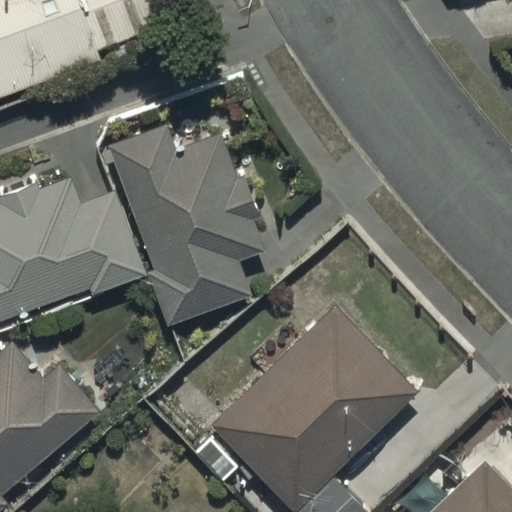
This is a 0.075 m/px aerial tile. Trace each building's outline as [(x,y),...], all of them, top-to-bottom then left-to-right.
[(0,0),(0,83),(101,50),(97,37),(163,15),(158,0),(0,0)] [(169,114),(107,131),(154,257),(150,258),(169,311),(254,280),(242,249),(264,240),(253,209),(260,206),(245,165),(241,166),(225,123),(179,140),(169,114)] [(0,187),(1,191),(0,191),(0,309),(88,276),(90,282),(145,262),(115,180),(82,191),(74,165),(41,177),(37,170),(0,182),(0,187)] [(341,294),(213,414),(293,499),(421,378),(341,294)] [(0,506),(15,495),(5,483),(105,404),(63,350),(44,365),(17,331),(0,344),(0,506)] [(379,428),(351,456),(385,491),(413,464),(379,428)] [(511,511),(511,475),(485,449),(422,511),(511,511)] [(333,463),(282,511),(365,511),(373,505),(333,463)]
